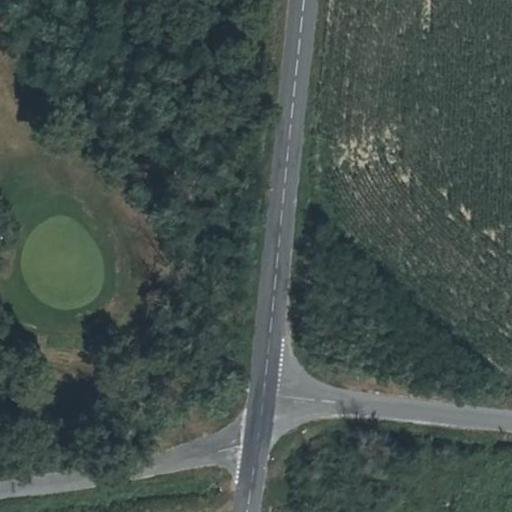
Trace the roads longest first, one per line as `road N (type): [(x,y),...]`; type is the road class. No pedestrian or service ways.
road 1 (tertiary): [(257,372),(302,0)]
road 2 (unclassified): [(511,428),(306,397),(257,372)]
road 3 (unclassified): [(250,435),(158,466),(0,489)]
